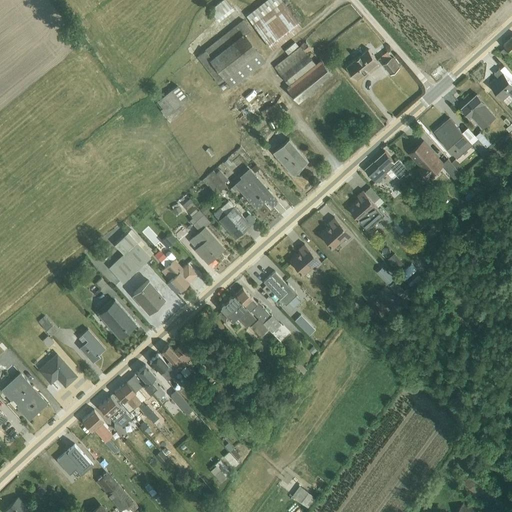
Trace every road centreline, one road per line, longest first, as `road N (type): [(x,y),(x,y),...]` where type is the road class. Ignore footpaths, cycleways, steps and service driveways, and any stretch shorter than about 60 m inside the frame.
road 1 (residential): [(0,481),(511,23)]
road 2 (track): [(435,93),(354,0)]
